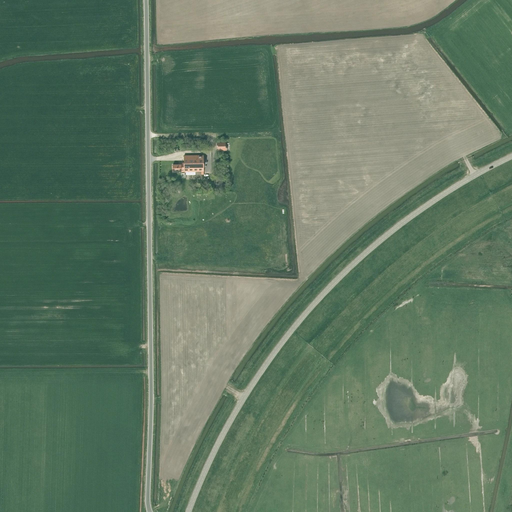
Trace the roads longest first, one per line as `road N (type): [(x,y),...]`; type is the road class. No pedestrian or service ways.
road 1 (tertiary): [(150,511),(144,0)]
road 2 (tertiary): [(188,511),(238,406),(318,299),(416,212),(511,156)]
